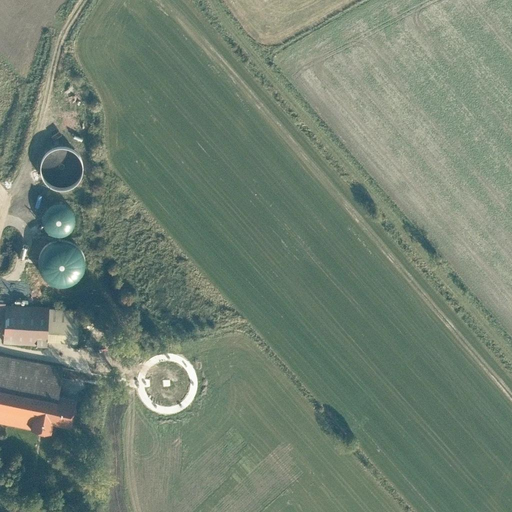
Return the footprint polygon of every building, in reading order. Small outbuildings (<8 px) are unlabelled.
[(75,205),(70,202),(64,200),(58,201),(53,203),(48,207),(45,212),(44,218),(45,224),(48,229),(52,233),(58,235),(63,236),(69,234),(74,231),(78,227),(80,221),(80,215),(78,210),(75,205)] [(39,267),(42,275),(47,281),(54,285),(62,287),(70,286),(77,283),(83,278),(87,270),(89,262),(87,253),(83,246),(76,241),(68,238),(60,238),(52,241),(45,245),(41,252),(39,260),(39,267)] [(78,309),(1,304),(0,316),(0,343),(47,347),(48,339),(75,341),(78,309)] [(60,370),(0,356),(0,421),(45,432),(47,421),(54,394),(60,370)] [(68,426),(75,399),(54,394),(47,421),(68,426)]
